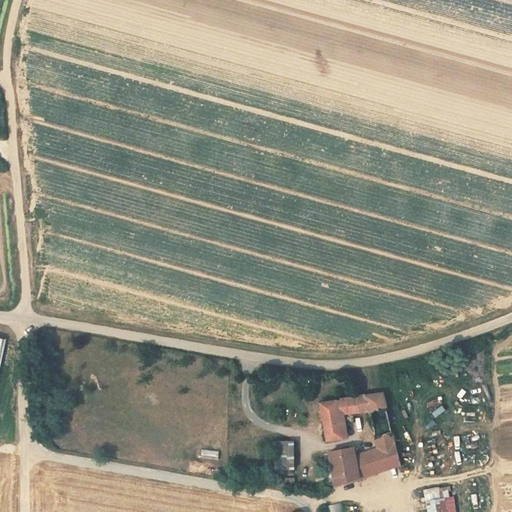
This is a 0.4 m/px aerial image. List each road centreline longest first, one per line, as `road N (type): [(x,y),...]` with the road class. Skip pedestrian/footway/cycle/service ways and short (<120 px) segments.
road 1 (unclassified): [(24,317),(304,364),(402,354),(511,318)]
road 2 (track): [(17,0),(6,59),(24,317)]
road 3 (unclassified): [(24,317),(25,511)]
